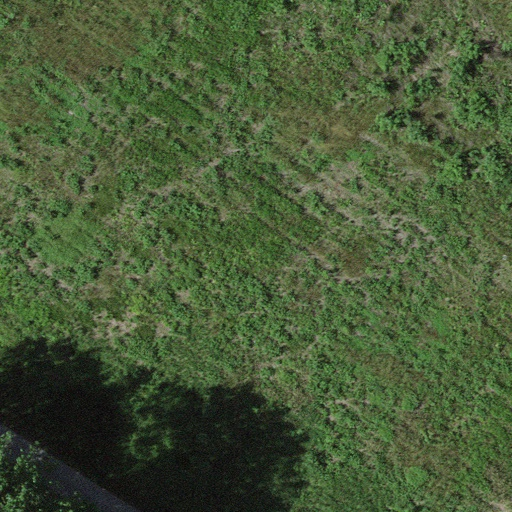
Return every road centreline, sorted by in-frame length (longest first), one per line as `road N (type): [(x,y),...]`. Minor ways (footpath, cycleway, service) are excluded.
road 1 (motorway): [(0,22),(511,261)]
road 2 (motorway): [(511,114),(268,0)]
road 3 (track): [(0,442),(109,511)]
